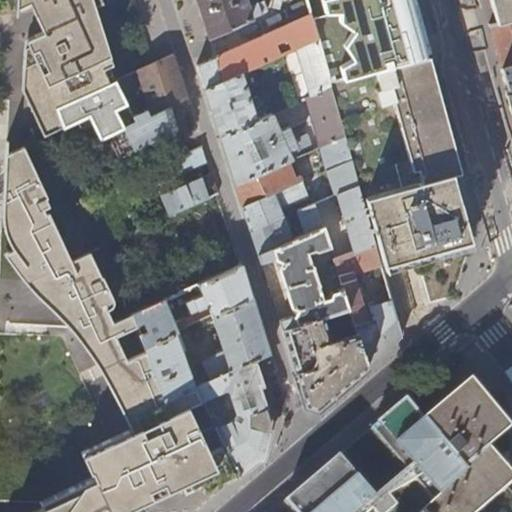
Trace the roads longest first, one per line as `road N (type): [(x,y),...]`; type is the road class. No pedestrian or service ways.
road 1 (residential): [(444,0),(511,238)]
road 2 (residential): [(473,309),(303,444)]
